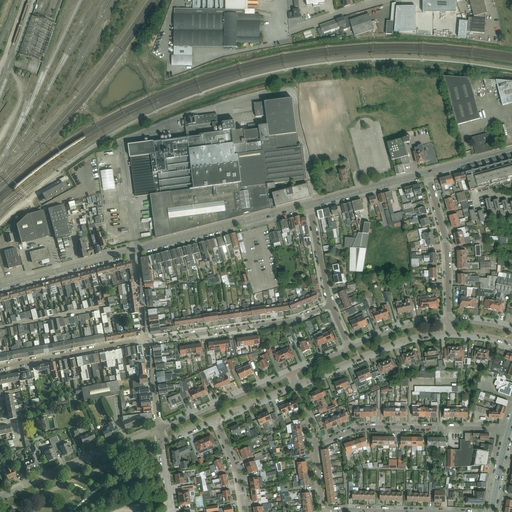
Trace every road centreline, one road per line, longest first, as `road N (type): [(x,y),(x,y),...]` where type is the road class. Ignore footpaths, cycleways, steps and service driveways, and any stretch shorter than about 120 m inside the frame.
road 1 (residential): [(509,427),(358,426),(314,445)]
road 2 (residential): [(331,305),(283,322),(146,340)]
road 3 (tertiary): [(134,250),(307,205)]
road 4 (residential): [(295,384),(405,338),(448,332)]
road 5 (residential): [(158,429),(15,489)]
road 6 (residential): [(22,502),(161,442)]
road 7 (residential): [(448,320),(447,251),(427,174)]
road 8 (residential): [(0,367),(146,340)]
road 9 (residential): [(290,373),(158,429)]
road 10 (tertiary): [(0,286),(134,250)]
road 11 (tertiary): [(307,205),(427,174)]
